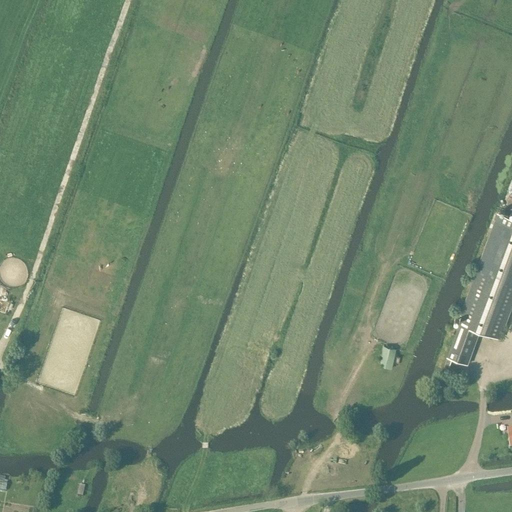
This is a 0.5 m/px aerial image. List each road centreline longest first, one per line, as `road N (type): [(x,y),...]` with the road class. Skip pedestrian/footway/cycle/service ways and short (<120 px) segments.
road 1 (track): [(1,347),(126,0)]
road 2 (unclassified): [(225,511),(511,470)]
